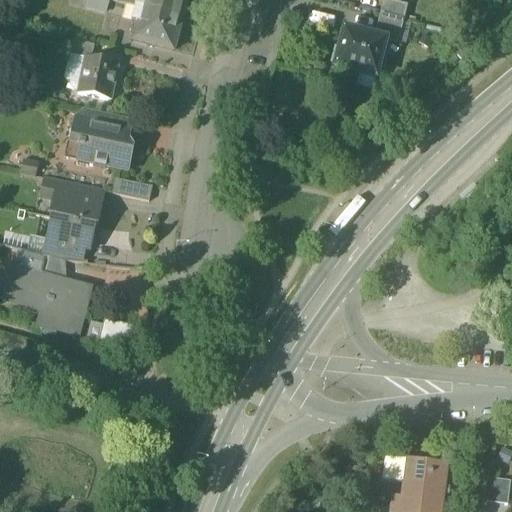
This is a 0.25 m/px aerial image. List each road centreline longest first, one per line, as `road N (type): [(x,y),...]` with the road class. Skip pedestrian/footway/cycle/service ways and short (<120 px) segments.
road 1 (residential): [(247,0),(197,198),(217,253)]
road 2 (secondary): [(511,99),(444,156),(352,260)]
road 3 (track): [(0,359),(214,412)]
road 4 (residential): [(334,422),(511,393)]
road 5 (secondary): [(275,370),(211,511)]
road 6 (residential): [(232,511),(284,454),(334,422)]
road 7 (secondary): [(352,260),(275,370)]
road 8 (residential): [(511,388),(388,368)]
